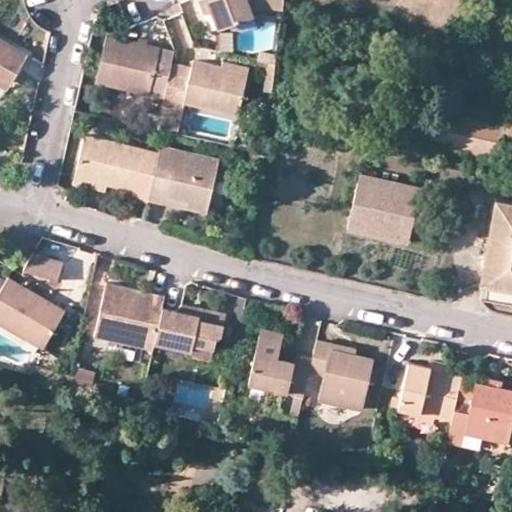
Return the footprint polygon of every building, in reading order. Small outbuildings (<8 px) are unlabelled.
[(207,0),(199,0),(205,11),(212,9),(207,0)] [(207,0),(212,9),(219,27),(253,14),(253,13),(248,0),(207,0)] [(107,34),(96,79),(165,95),(172,62),(174,51),(107,34)] [(219,49),(231,52),(231,35),(220,35),(219,49)] [(0,75),(11,81),(26,53),(0,37),(0,75)] [(276,56),(260,53),(259,58),(275,62),(276,56)] [(275,62),(259,58),(258,64),(274,67),(275,62)] [(248,71),(222,65),(193,59),(191,66),(172,62),(165,95),(163,103),(182,108),(184,101),(239,113),(248,71)] [(223,61),(222,65),(248,71),(248,67),(223,61)] [(0,75),(0,85),(6,89),(11,81),(0,75)] [(511,114),(506,113),(436,97),(436,91),(430,90),(419,144),(495,162),(503,129),(511,131),(511,114)] [(84,135),(75,174),(107,183),(134,188),(132,196),(148,200),(149,198),(159,151),(84,135)] [(187,206),(206,210),(218,156),(161,144),(159,151),(149,198),(163,201),(164,196),(188,202),(187,206)] [(252,149),(251,158),(263,161),(265,153),(252,149)] [(106,189),(107,183),(75,174),(74,182),(106,189)] [(428,245),(439,191),(360,174),(350,228),(428,245)] [(187,206),(188,202),(164,196),(163,201),(187,206)] [(511,200),(496,198),(481,280),(484,280),(511,285),(511,200)] [(58,279),(63,261),(33,252),(23,268),(58,279)] [(7,276),(0,289),(0,321),(43,347),(64,309),(7,276)] [(165,294),(106,280),(94,334),(152,347),(155,340),(162,306),(165,294)] [(511,300),(511,285),(484,280),(482,294),(511,300)] [(179,305),(176,309),(198,313),(200,305),(186,302),(179,305)] [(162,306),(155,340),(190,348),(192,341),(213,346),(216,333),(222,334),(226,311),(200,305),(198,313),(176,309),(162,306)] [(281,337),(283,330),(260,324),(259,332),(281,337)] [(281,337),(259,332),(248,382),(303,393),(310,368),(311,358),(294,354),(293,358),(279,354),(281,337)] [(310,368),(324,371),(318,397),(362,408),(373,359),(354,353),(330,349),(330,342),(315,338),(311,358),(310,368)] [(211,357),(213,346),(192,341),(190,348),(190,353),(211,357)] [(330,342),(330,349),(354,353),(355,348),(330,342)] [(461,372),(409,359),(398,407),(417,411),(436,415),(450,418),(453,407),(455,400),(461,372)] [(38,366),(35,375),(67,383),(69,375),(38,366)] [(70,382),(87,387),(91,372),(74,367),(70,382)] [(468,410),(453,407),(450,418),(445,439),(460,443),(463,432),(484,436),(506,441),(511,415),(511,389),(500,387),(476,382),(477,375),(461,372),(455,400),(470,403),(468,410)] [(502,380),(477,375),(476,382),(500,387),(502,380)] [(417,411),(416,418),(434,421),(436,415),(417,411)] [(463,432),(460,443),(481,447),(484,436),(463,432)]
